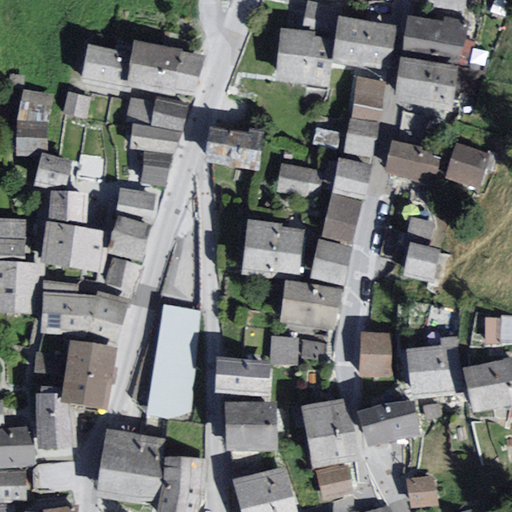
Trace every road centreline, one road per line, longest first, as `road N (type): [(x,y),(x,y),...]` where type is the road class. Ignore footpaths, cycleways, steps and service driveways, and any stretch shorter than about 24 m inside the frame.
road 1 (residential): [(400,511),(360,431),(343,344),(381,155),(401,0)]
road 2 (tertiary): [(97,511),(199,122)]
road 3 (residential): [(217,511),(207,430),(199,122)]
